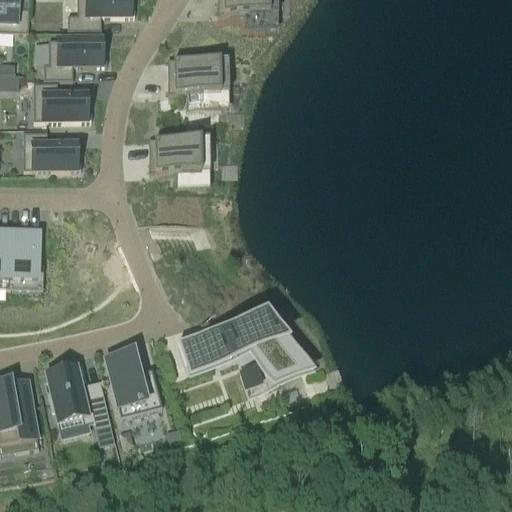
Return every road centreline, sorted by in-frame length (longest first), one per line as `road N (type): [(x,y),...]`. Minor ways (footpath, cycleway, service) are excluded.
road 1 (residential): [(170,0),(115,118),(107,155),(111,200)]
road 2 (residential): [(0,360),(123,337),(150,299)]
